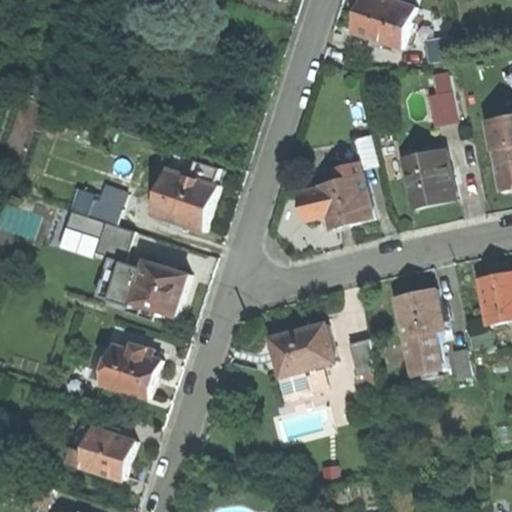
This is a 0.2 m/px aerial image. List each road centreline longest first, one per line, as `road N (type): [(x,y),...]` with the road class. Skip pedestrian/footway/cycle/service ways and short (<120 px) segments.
road 1 (residential): [(325,0),(231,299)]
road 2 (residential): [(231,299),(511,231)]
road 3 (residential): [(231,299),(164,511)]
